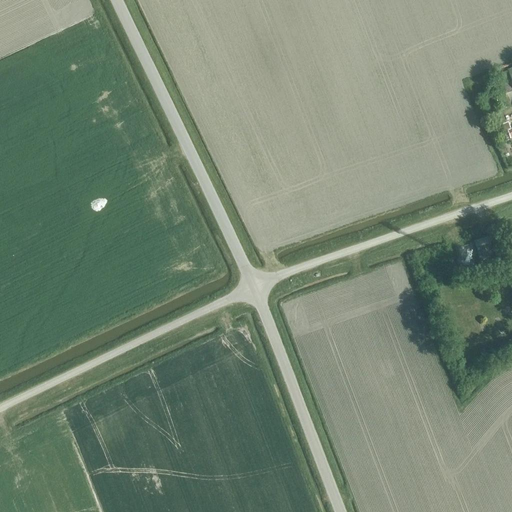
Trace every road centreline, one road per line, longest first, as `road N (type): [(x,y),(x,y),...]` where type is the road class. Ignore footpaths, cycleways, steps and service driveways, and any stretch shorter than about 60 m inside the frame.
road 1 (unclassified): [(256,284),(117,0)]
road 2 (unclassified): [(0,407),(256,284)]
road 3 (unclassified): [(256,284),(511,196)]
road 4 (unclassified): [(339,511),(256,284)]
